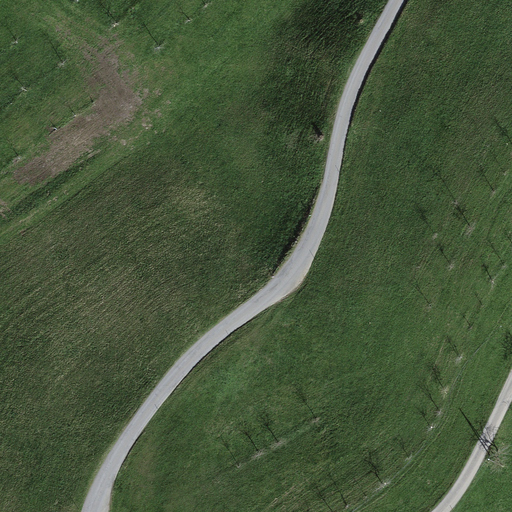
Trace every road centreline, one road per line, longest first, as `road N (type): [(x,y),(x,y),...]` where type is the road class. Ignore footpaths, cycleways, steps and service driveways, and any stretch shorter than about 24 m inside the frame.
road 1 (unclassified): [(91,511),(139,420),(185,363),(303,260),(327,202),(342,120),(396,0)]
road 2 (track): [(441,511),(511,387)]
